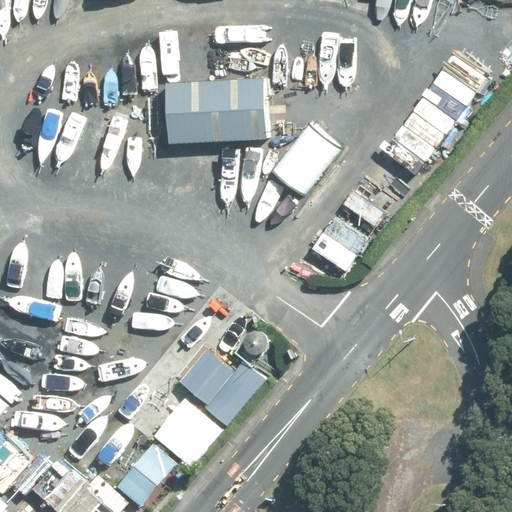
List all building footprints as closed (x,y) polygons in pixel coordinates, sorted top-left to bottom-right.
[(265,50),(263,32),(222,35),(224,53),(265,50)] [(381,154),(413,177),(485,78),(452,55),(381,154)] [(265,75),(264,58),(223,61),(224,79),(265,75)] [(261,83),(163,87),(166,146),(263,142),(261,83)] [(347,269),(403,186),(371,165),(325,233),(321,230),(312,244),(347,269)] [(254,336),(252,336),(250,336),(248,337),(247,337),(245,339),(243,340),(242,342),(241,343),(241,345),(241,347),(241,349),(241,351),(242,353),(243,355),(245,356),(246,358),(248,358),(250,359),(252,359),(254,359),(256,358),(258,358),(260,356),(261,355),(262,353),(263,352),(264,350),(264,348),(264,346),(263,344),(262,342),(261,340),(260,339),(258,337),(256,337),(254,336)] [(203,411),(224,428),(265,380),(243,361),(234,371),(211,352),(182,385),(207,406),(203,411)] [(174,393),(142,431),(190,470),(221,432),(174,393)] [(113,490),(136,509),(171,468),(149,449),(113,490)] [(40,504),(36,508),(39,511),(116,511),(120,508),(90,482),(92,478),(64,454),(29,495),(40,504)]
